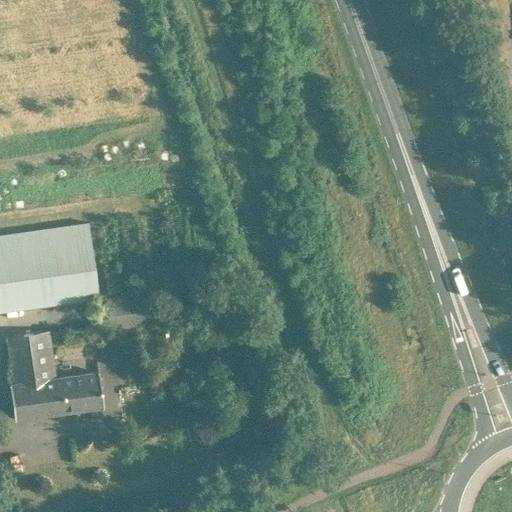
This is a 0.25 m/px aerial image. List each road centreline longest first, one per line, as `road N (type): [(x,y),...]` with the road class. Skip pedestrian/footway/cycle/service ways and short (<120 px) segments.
road 1 (primary): [(432,236),(344,0)]
road 2 (primary): [(432,236),(487,449)]
road 3 (unclassified): [(511,189),(443,0)]
road 4 (primary): [(511,408),(432,236)]
